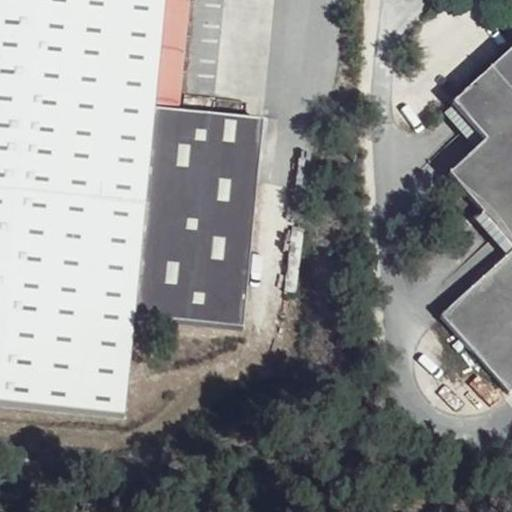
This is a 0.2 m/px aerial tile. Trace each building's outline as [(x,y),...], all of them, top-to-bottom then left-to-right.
[(153,116),(165,0),(0,0),(0,409),(124,421),(135,327),(244,336),(263,129),(179,118),(153,116)] [(190,0),(165,0),(153,116),(179,118),(190,0)] [(439,319),(507,395),(511,390),(511,0),(508,0),(511,4),(511,50),(450,106),(451,108),(482,143),(474,152),(447,176),(481,215),(511,251),(503,260),(439,319)] [(482,143),(451,108),(442,116),(474,152),(482,143)] [(511,251),(481,215),(472,224),(503,260),(511,251)]
